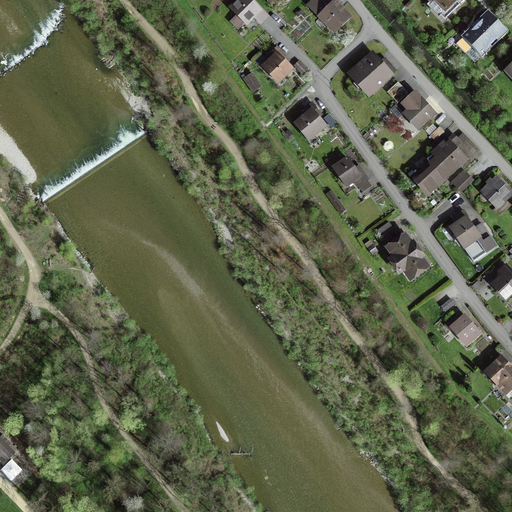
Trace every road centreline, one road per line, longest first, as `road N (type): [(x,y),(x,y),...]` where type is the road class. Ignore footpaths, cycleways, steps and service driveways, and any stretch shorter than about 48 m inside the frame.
road 1 (track): [(123,0),(178,62),(444,472),(492,511)]
road 2 (residential): [(511,344),(316,80),(374,26)]
road 3 (track): [(31,297),(59,313),(89,356),(104,404),(187,511)]
road 4 (residential): [(374,26),(511,172)]
